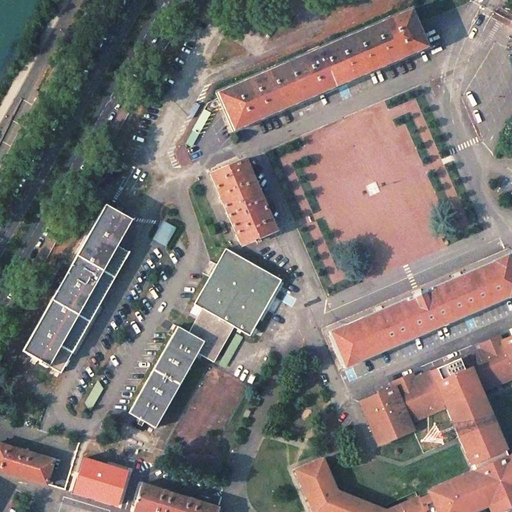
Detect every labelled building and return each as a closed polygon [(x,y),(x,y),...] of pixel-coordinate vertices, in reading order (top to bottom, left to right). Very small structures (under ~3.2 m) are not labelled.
[(411,9),(215,93),(232,132),(428,48),(411,9)] [(244,159),(210,174),(241,246),(276,231),(244,159)] [(64,265),(53,285),(58,288),(22,351),(40,361),(39,363),(47,368),(48,366),(61,373),(130,251),(118,244),(131,220),(105,204),(69,268),(64,265)] [(152,240),(164,247),(175,228),(162,221),(152,240)] [(178,326),(128,414),(155,429),(197,353),(214,362),(233,327),(249,336),(280,280),(225,249),(194,304),(194,305),(190,313),(197,317),(188,332),(178,326)] [(511,268),(507,255),(328,332),(344,368),(511,296),(511,268)] [(323,459),(295,470),(312,511),(471,511),(488,505),(486,500),(490,498),(493,504),(499,501),(501,506),(511,501),(511,454),(508,457),(506,453),(505,449),(506,449),(481,392),(511,378),(511,335),(501,340),(499,336),(480,344),(482,349),(466,356),(430,371),(414,378),(412,373),(392,382),(394,386),(359,402),(378,446),(414,431),(410,423),(446,408),(470,464),(472,464),(473,467),(475,471),(429,491),(430,494),(419,499),(418,496),(386,510),(337,491),(323,459)] [(0,443),(0,470),(46,484),(54,460),(0,443)] [(117,505),(125,470),(81,460),(77,476),(76,476),(72,494),(117,505)] [(141,484),(133,511),(137,511),(216,511),(218,507),(141,484)]
